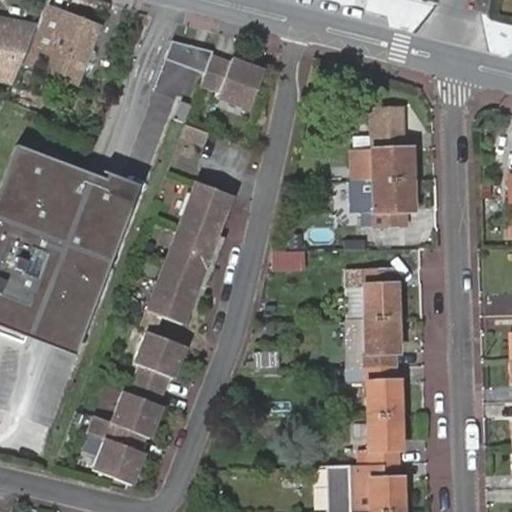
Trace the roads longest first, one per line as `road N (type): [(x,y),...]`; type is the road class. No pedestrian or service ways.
road 1 (residential): [(299,21),(243,313),(168,503),(137,510),(0,476)]
road 2 (residential): [(467,511),(451,60)]
road 3 (residential): [(299,21),(451,60)]
